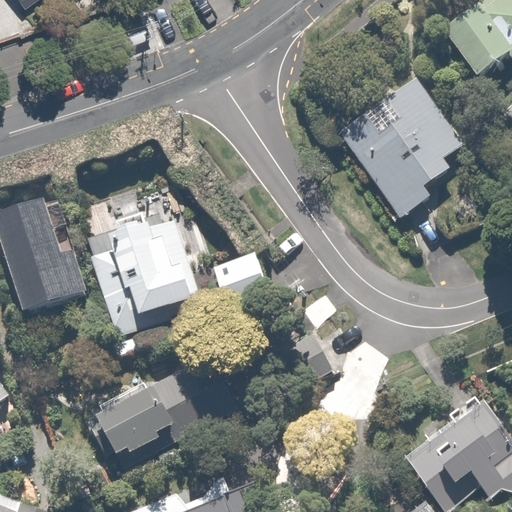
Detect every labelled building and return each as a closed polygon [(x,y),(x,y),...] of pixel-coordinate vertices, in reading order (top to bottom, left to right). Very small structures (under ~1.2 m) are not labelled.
[(511,0),(489,0),(482,5),(511,45),(511,0)] [(511,47),(485,11),(450,36),(484,81),(511,61),(511,47)] [(422,84),(346,138),(406,223),(437,202),(430,193),(457,173),(450,165),(468,148),(422,84)] [(188,124),(161,143),(240,255),(267,236),(188,124)] [(173,180),(82,207),(120,346),(222,324),(206,277),(173,180)] [(62,204),(3,223),(32,318),(94,296),(62,204)] [(263,259),(206,277),(222,324),(279,305),(263,259)] [(215,362),(89,424),(114,482),(246,417),(215,362)] [(0,411),(14,400),(0,382),(0,411)] [(511,445),(482,408),(404,464),(439,511),(453,511),(481,493),(498,511),(511,502),(511,445)] [(252,511),(244,491),(236,493),(229,480),(210,498),(191,505),(181,497),(141,511),(252,511)] [(28,511),(0,500),(0,511),(28,511)]
